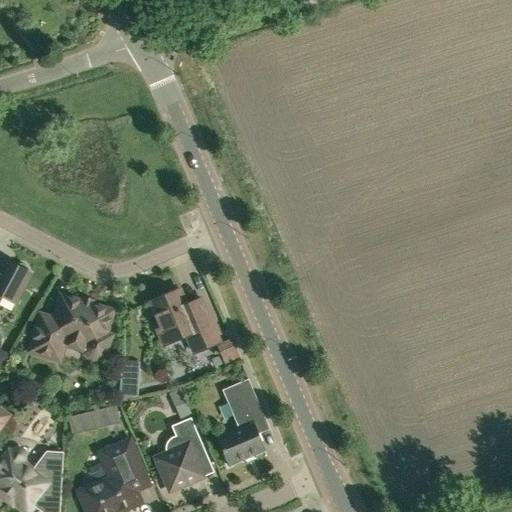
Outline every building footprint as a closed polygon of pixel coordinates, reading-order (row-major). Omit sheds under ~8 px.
[(0,295),(14,303),(30,273),(28,272),(28,270),(28,269),(27,267),(26,266),(26,265),(25,264),(24,264),(23,263),(22,263),(20,263),(19,263),(18,263),(16,264),(15,265),(3,259),(0,264),(0,295)] [(161,293),(160,298),(150,302),(161,328),(157,329),(163,344),(186,335),(194,352),(219,342),(200,299),(186,305),(179,289),(176,291),(172,289),(161,293)] [(59,360),(63,346),(85,353),(88,356),(92,359),(97,359),(101,358),(105,355),(107,351),(111,336),(105,334),(108,326),(110,325),(113,317),(111,314),(112,311),(109,310),(107,307),(99,305),(97,306),(60,295),(53,318),(40,314),(28,351),(59,360)] [(221,347),(224,360),(237,356),(234,344),(221,347)] [(0,349),(0,369),(0,370),(9,354),(0,349)] [(120,360),(120,396),(138,396),(138,360),(120,360)] [(238,427),(216,436),(228,465),(265,450),(258,433),(249,413),(260,408),(248,379),(222,390),(238,427)] [(181,388),(169,393),(174,406),(186,401),(181,388)] [(186,401),(175,406),(180,418),(191,414),(186,401)] [(115,405),(102,408),(106,424),(119,421),(115,405)] [(166,453),(168,459),(158,464),(169,491),(196,479),(193,472),(197,465),(208,460),(190,417),(171,426),(175,436),(174,436),(172,437),(171,437),(169,439),(168,440),(166,442),(166,443),(165,445),(165,447),(165,448),(165,450),(165,451),(166,453)] [(88,502),(83,504),(85,511),(110,511),(140,499),(137,491),(150,485),(130,438),(99,452),(109,477),(86,487),(84,492),(88,502)] [(0,490),(2,492),(3,491),(10,496),(9,497),(24,509),(29,508),(35,501),(43,502),(43,508),(60,509),(63,452),(46,451),(32,469),(22,462),(25,459),(25,454),(24,450),(20,448),(16,447),(12,449),(9,452),(8,451),(0,461),(0,490)]
